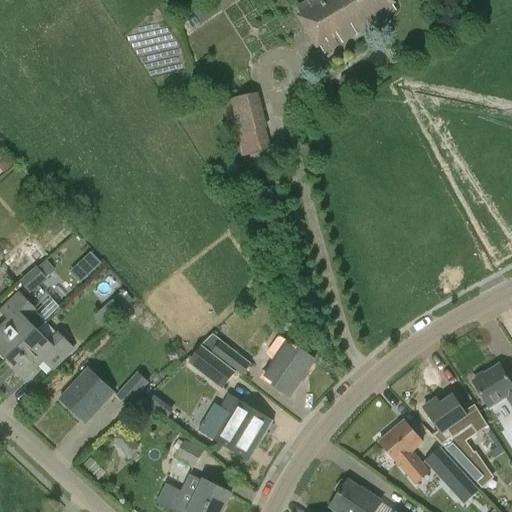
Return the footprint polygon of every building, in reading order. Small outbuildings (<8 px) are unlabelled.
[(214,0),(222,11),(238,0),(214,0)] [(313,0),(297,10),(324,54),(394,11),(386,0),(313,0)] [(269,165),(262,132),(268,131),(258,95),(220,104),(229,139),(243,136),(250,169),(269,165)] [(511,233),(511,234),(511,200),(507,192),(487,203),(480,190),(464,199),(482,233),(499,224),(505,237),(511,233)] [(421,238),(441,275),(460,265),(451,249),(468,241),(449,207),(433,215),(440,228),(421,238)] [(397,251),(417,288),(441,275),(421,238),(397,251)] [(30,240),(3,264),(10,271),(16,265),(17,266),(26,259),(35,269),(47,258),(30,240)] [(399,298),(417,288),(397,251),(379,261),(372,248),(355,257),(374,291),(390,282),(399,298)] [(90,251),(70,271),(82,282),(101,262),(90,251)] [(30,295),(48,280),(47,278),(55,271),(46,261),(38,268),(37,268),(20,283),(30,295)] [(0,354),(6,361),(36,331),(25,319),(33,311),(18,296),(1,313),(9,322),(0,330),(0,354)] [(46,321),(60,308),(49,296),(35,309),(46,321)] [(49,343),(36,331),(6,361),(25,380),(44,362),(52,370),(72,351),(57,335),(49,343)] [(262,380),(289,398),(314,362),(281,339),(268,357),(275,362),(262,380)] [(211,353),(242,378),(251,367),(220,342),(211,353)] [(188,364),(221,391),(235,374),(201,347),(188,364)] [(511,372),(505,377),(500,367),(484,376),(484,374),(475,380),(476,381),(473,383),(488,409),(505,399),(511,410),(511,372)] [(59,401),(85,426),(114,394),(88,370),(59,401)] [(399,381),(415,401),(429,391),(413,371),(399,381)] [(138,374),(116,397),(127,407),(149,384),(138,374)] [(273,424),(236,402),(228,396),(204,435),(250,463),(273,424)] [(465,457),(447,432),(467,418),(452,396),(436,408),(433,403),(423,410),(440,435),(436,437),(444,449),(442,451),(456,463),(465,457)] [(498,448),(481,421),(469,429),(487,456),(498,448)] [(430,473),(413,452),(422,445),(404,422),(379,443),(397,465),(397,466),(414,487),(430,473)] [(175,458),(194,469),(204,452),(185,441),(175,458)] [(453,491),(462,499),(475,486),(442,451),(441,449),(429,460),(456,488),(453,491)] [(203,482),(192,504),(175,496),(177,492),(165,486),(156,504),(171,511),(223,511),(231,495),(203,482)] [(338,496),(330,508),(335,511),(392,511),(380,504),(348,482),(347,484),(344,482),(340,483),(335,491),(336,494),(338,496)]
